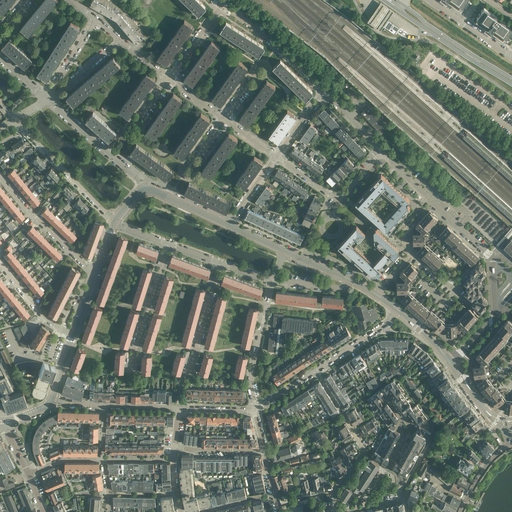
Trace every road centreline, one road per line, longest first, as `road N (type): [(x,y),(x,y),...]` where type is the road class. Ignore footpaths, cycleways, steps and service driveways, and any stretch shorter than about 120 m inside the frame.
road 1 (residential): [(254,409),(397,309)]
road 2 (residential): [(492,258),(382,153)]
road 3 (residential): [(276,157),(340,199),(382,153)]
road 4 (secondary): [(397,9),(511,85)]
road 5 (residential): [(324,91),(223,3)]
road 6 (residential): [(95,271),(0,177)]
road 7 (residential): [(131,372),(168,244)]
road 8 (secondary): [(511,79),(402,4)]
road 9 (residential): [(48,100),(144,189)]
road 10 (residential): [(271,281),(249,382),(254,409)]
road 11 (residential): [(114,221),(23,130)]
